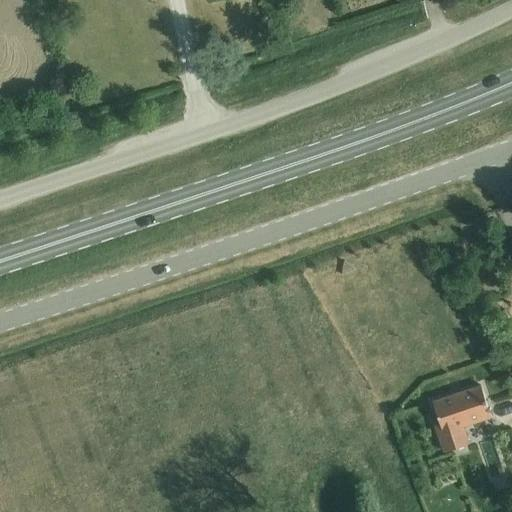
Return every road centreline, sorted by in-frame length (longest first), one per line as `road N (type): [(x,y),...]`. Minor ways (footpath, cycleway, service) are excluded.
road 1 (unclassified): [(0,194),(399,63),(511,5)]
road 2 (primary): [(0,258),(511,83)]
road 3 (unclassified): [(0,323),(511,149)]
